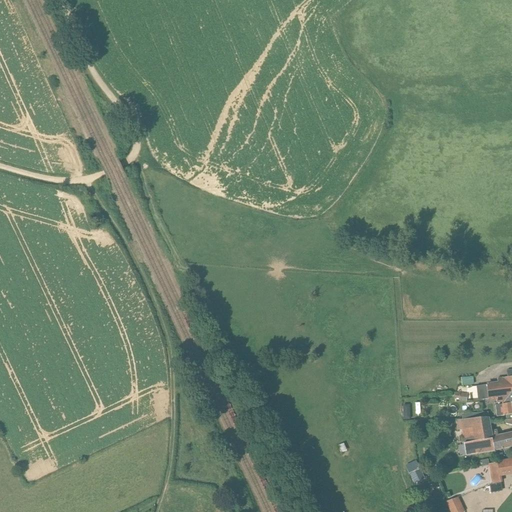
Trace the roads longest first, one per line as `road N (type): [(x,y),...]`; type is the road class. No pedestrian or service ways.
road 1 (track): [(86,179),(135,263),(167,343),(172,430),(156,511)]
road 2 (unclassified): [(61,0),(89,65),(134,126),(135,152),(80,180),(0,166)]
road 3 (track): [(132,155),(181,269),(197,272)]
